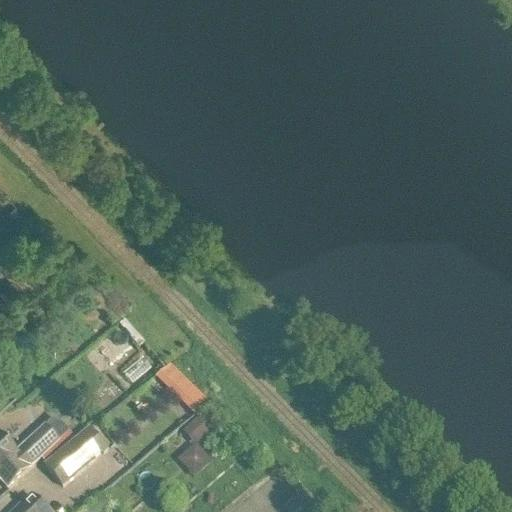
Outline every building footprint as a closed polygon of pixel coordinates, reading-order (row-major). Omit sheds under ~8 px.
[(119,338),(100,354),(110,365),(128,348),(119,338)] [(196,397),(184,410),(194,420),(208,408),(196,397)] [(195,421),(180,434),(192,448),(208,435),(195,421)] [(87,431),(41,468),(59,492),(106,454),(87,431)] [(0,484),(7,492),(29,470),(18,459),(0,439),(0,484)] [(44,511),(30,497),(14,511),(44,511)] [(284,511),(310,511),(297,499),(283,511),(284,511)]
